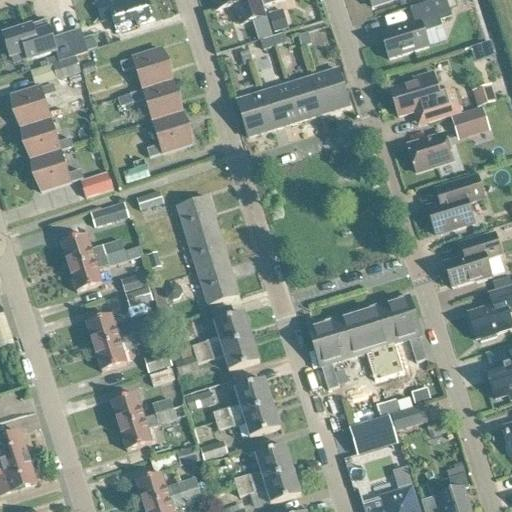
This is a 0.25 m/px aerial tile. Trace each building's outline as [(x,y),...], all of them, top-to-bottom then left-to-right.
[(117,36),(154,24),(145,0),(136,0),(110,8),(108,2),(96,6),(102,25),(113,21),(117,36)] [(250,25),(266,20),(259,0),(210,0),(215,15),(233,9),(239,28),(250,25)] [(260,0),(263,10),(285,3),(284,0),(260,0)] [(369,0),(372,10),(404,0),(369,0)] [(440,47),(436,31),(442,29),(440,24),(451,20),(445,0),(434,4),(410,11),(415,27),(381,38),(389,63),(440,47)] [(288,32),(283,13),(268,17),(274,37),(288,32)] [(74,60),(67,38),(53,42),(47,24),(3,37),(10,61),(25,56),(27,63),(26,64),(55,55),(58,65),(74,60)] [(270,39),(267,28),(252,32),(256,43),(270,39)] [(80,33),(67,38),(74,60),(87,56),(80,33)] [(109,35),(99,38),(103,49),(113,46),(109,35)] [(286,46),(283,36),(272,40),(275,49),(286,46)] [(311,48),(308,36),(298,39),(301,50),(311,48)] [(275,49),(272,40),(261,43),(264,53),(275,49)] [(135,71),(142,94),(172,84),(162,53),(132,62),(132,63),(120,67),(123,75),(135,71)] [(253,65),(249,54),(240,57),(244,68),(253,65)] [(80,76),(75,60),(57,66),(62,82),(80,76)] [(81,68),(84,77),(96,73),(93,65),(81,68)] [(338,73),(312,81),(324,118),(349,110),(338,73)] [(324,118),(312,81),(300,84),(298,76),(286,80),(288,88),(287,88),(299,126),(324,118)] [(415,86),(390,93),(399,121),(413,116),(417,130),(429,126),(460,116),(453,94),(440,98),(433,76),(413,82),(415,86)] [(182,116),(172,84),(142,94),(130,98),(119,101),(117,102),(121,114),(134,110),(133,107),(145,103),(152,126),(182,116)] [(41,91),(11,100),(21,133),(51,123),(44,100),(56,96),(53,87),(41,91)] [(299,126),(287,88),(262,96),(274,134),(299,126)] [(490,88),(475,93),(480,110),(495,105),(490,88)] [(274,134),(262,96),(237,104),(249,141),(274,134)] [(490,135),(482,110),(461,118),(451,121),(459,145),(490,135)] [(192,149),(182,116),(152,126),(160,149),(147,153),(150,162),(162,158),(163,158),(192,149)] [(58,146),(51,123),(21,133),(31,165),(61,156),(61,155),(74,151),(71,142),(58,146)] [(416,176),(453,164),(445,139),(408,150),(416,176)] [(68,178),(61,156),(31,165),(41,196),(71,187),(71,186),(84,182),(81,174),(68,178)] [(150,181),(146,168),(123,175),(127,188),(150,181)] [(114,194),(108,176),(81,185),(87,202),(114,194)] [(439,208),(427,212),(436,238),(474,227),(468,207),(484,202),(477,179),(450,188),(434,193),(439,208)] [(164,208),(160,195),(137,202),(140,215),(164,208)] [(177,211),(188,244),(219,234),(209,201),(177,211)] [(129,222),(124,206),(91,217),(95,232),(129,222)] [(229,267),(219,234),(188,244),(198,276),(229,267)] [(494,237),(461,247),(465,261),(444,267),(452,292),(476,285),(477,287),(492,282),(491,280),(505,275),(500,259),(501,259),(494,237)] [(69,272),(124,254),(121,243),(91,253),(87,239),(62,247),(69,272)] [(139,250),(124,254),(125,255),(128,265),(143,261),(139,250)] [(102,289),(98,274),(128,265),(125,255),(124,254),(69,272),(77,296),(102,289)] [(161,270),(157,256),(148,258),(153,273),(161,270)] [(239,299),(229,267),(198,276),(208,309),(239,299)] [(149,290),(145,277),(121,284),(125,297),(149,290)] [(169,289),(166,294),(167,301),(173,304),(179,302),(182,297),(181,290),(175,287),(169,289)] [(493,308),(471,319),(482,344),(482,346),(496,341),(494,339),(511,332),(506,313),(511,312),(511,289),(488,298),(493,308)] [(153,304),(149,291),(126,298),(130,311),(153,304)] [(408,299),(383,307),(396,348),(409,344),(416,367),(427,363),(420,340),(421,340),(408,299)] [(383,307),(358,315),(371,356),(396,348),(383,307)] [(358,315),(333,323),(346,364),(371,356),(358,315)] [(195,359),(252,341),(245,317),(214,327),(218,341),(191,349),(195,359)] [(94,351),(150,334),(150,333),(146,322),(116,332),(112,319),(87,326),(94,351)] [(154,320),(146,322),(150,333),(157,331),(154,320)] [(333,323),(308,331),(321,371),(322,371),(329,394),(339,390),(332,368),(346,364),(333,323)] [(195,341),(190,324),(166,332),(171,348),(195,341)] [(153,344),(150,334),(94,351),(102,376),(127,368),(123,355),(134,352),(134,350),(153,344)] [(260,366),(252,341),(195,359),(197,368),(224,360),(229,375),(260,366)] [(191,349),(180,353),(183,363),(195,359),(191,349)] [(511,364),(511,367),(487,375),(495,402),(507,398),(510,406),(511,405),(511,352),(509,354),(511,364)] [(172,371),(168,356),(145,362),(148,374),(143,375),(144,379),(172,371)] [(199,372),(197,368),(195,359),(183,363),(175,366),(179,378),(199,372)] [(175,384),(171,373),(150,379),(153,390),(175,384)] [(234,393),(239,408),(213,417),(216,426),(273,408),(265,384),(234,393)] [(431,404),(428,392),(412,397),(416,409),(431,404)] [(213,407),(209,394),(186,401),(190,414),(213,407)] [(112,406),(119,430),(144,422),(137,398),(112,406)] [(152,408),(156,419),(174,413),(170,402),(152,408)] [(400,416),(412,412),(409,403),(397,406),(400,416)] [(400,416),(396,404),(377,409),(381,422),(391,419),(400,416)] [(281,432),(273,408),(216,426),(219,435),(245,427),(250,442),(281,432)] [(422,410),(400,417),(400,416),(391,419),(391,420),(391,419),(396,435),(427,425),(422,410)] [(152,447),(147,432),(177,423),(174,413),(156,419),(144,422),(119,430),(127,455),(152,447)] [(388,421),(350,432),(358,459),(396,447),(388,421)] [(0,460),(3,470),(28,462),(20,436),(0,442),(0,460)] [(228,457),(224,445),(200,452),(204,465),(228,457)] [(200,464),(196,450),(176,456),(180,470),(200,464)] [(255,460),(260,475),(234,483),(237,492),(294,474),(286,450),(255,460)] [(0,499),(37,488),(28,462),(3,470),(6,480),(0,481),(0,499)] [(301,499),(294,474),(237,492),(240,501),(240,502),(266,494),(271,508),(301,499)] [(144,509),(206,490),(206,491),(211,489),(209,483),(197,487),(195,482),(166,491),(162,477),(137,485),(144,509)] [(469,491),(465,477),(449,482),(453,495),(438,500),(438,501),(424,505),(424,504),(423,504),(425,511),(469,511),(464,493),(469,491)] [(172,511),(173,511),(209,500),(206,491),(206,490),(144,509),(145,511),(172,511)] [(419,511),(413,491),(411,492),(412,492),(382,502),(382,503),(364,509),(359,492),(357,492),(363,511),(419,511)] [(240,501),(237,492),(228,495),(231,504),(240,501)]
